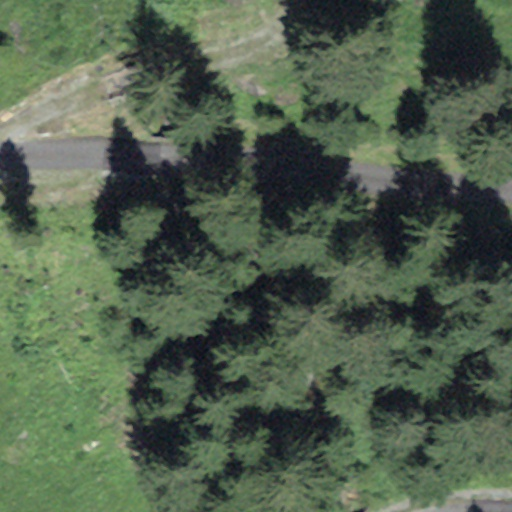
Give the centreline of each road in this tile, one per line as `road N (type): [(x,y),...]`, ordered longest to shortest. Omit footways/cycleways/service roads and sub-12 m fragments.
road 1 (track): [(0,161),(182,161),(511,181)]
road 2 (track): [(0,151),(22,117),(61,96),(213,55),(281,27),(300,0)]
